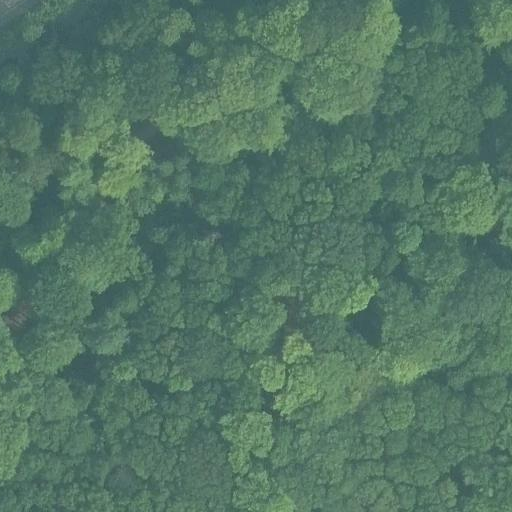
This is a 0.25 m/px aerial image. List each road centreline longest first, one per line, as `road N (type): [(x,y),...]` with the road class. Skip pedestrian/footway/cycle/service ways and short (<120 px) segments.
road 1 (unknown): [(0,427),(44,386),(274,258),(355,185),(510,0)]
road 2 (unclassified): [(377,511),(511,379)]
